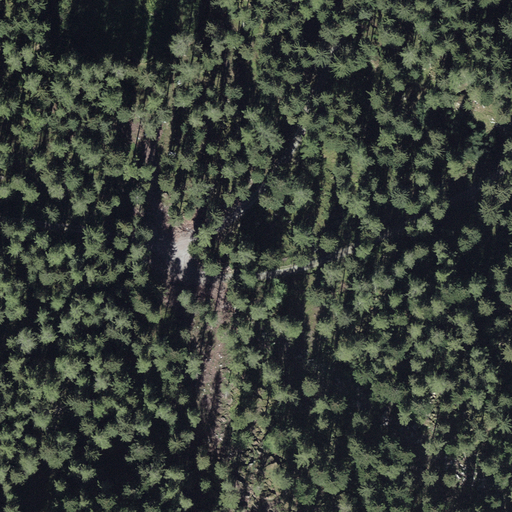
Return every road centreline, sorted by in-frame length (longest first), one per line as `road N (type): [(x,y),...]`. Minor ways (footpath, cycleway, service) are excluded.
road 1 (track): [(370,0),(335,50),(287,158),(239,213),(205,236),(148,243),(0,222)]
road 2 (track): [(161,241),(182,265),(214,278),(286,272),(347,252),(511,167)]
